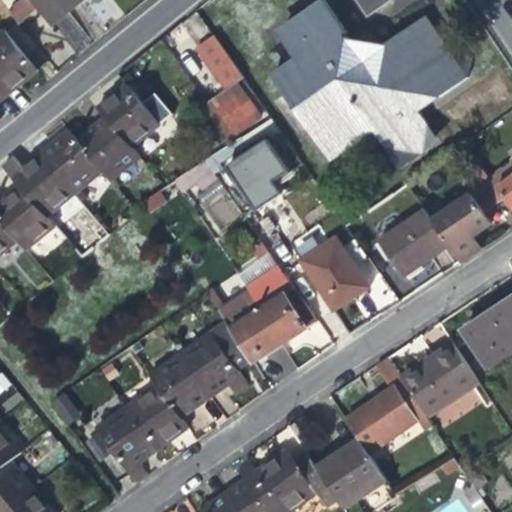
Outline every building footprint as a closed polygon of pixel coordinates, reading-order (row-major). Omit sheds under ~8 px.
[(85,0),(22,0),(10,10),(21,24),(38,10),(52,27),(83,2),(85,0)] [(331,161),(375,131),(385,145),(421,152),(423,118),(413,104),(426,95),(439,96),(468,75),(425,14),(388,39),(375,38),(372,50),(362,56),(351,40),(343,39),(344,30),(323,0),(319,0),(300,14),(302,16),(276,34),(295,59),(271,76),(331,161)] [(357,0),(367,12),(384,0),(357,0)] [(4,29),(0,32),(0,84),(9,96),(24,84),(39,72),(4,29)] [(242,79),(212,37),(196,48),(225,91),(216,97),(205,104),(211,112),(205,116),(223,142),(260,117),(237,83),(242,79)] [(94,107),(101,117),(129,151),(160,126),(124,82),(112,92),(94,107)] [(0,103),(0,104),(9,96),(0,84),(0,103)] [(145,171),(129,151),(101,117),(87,129),(75,139),(102,173),(110,182),(116,177),(125,187),(145,171)] [(75,196),(102,173),(75,139),(67,129),(52,141),(39,152),(75,196)] [(286,163),(265,133),(226,159),(255,203),(283,184),(274,170),(286,163)] [(46,220),(75,196),(39,152),(31,158),(21,166),(17,160),(5,169),(17,184),(46,220)] [(511,158),(486,176),(502,198),(510,210),(511,208),(511,158)] [(204,162),(179,179),(186,188),(197,181),(200,186),(217,177),(204,162)] [(471,193),(431,220),(448,245),(458,260),(481,244),(475,234),(483,229),(493,222),(485,210),(502,198),(486,176),(479,165),(462,177),(471,193)] [(54,229),(46,220),(17,184),(1,197),(0,197),(0,221),(17,243),(25,252),(54,229)] [(220,186),(200,200),(221,229),(241,215),(220,186)] [(149,204),(152,209),(167,199),(160,188),(145,199),(149,204)] [(425,260),(448,245),(431,220),(423,208),(372,242),(385,262),(390,259),(401,276),(425,260)] [(0,256),(17,243),(0,221),(0,256)] [(334,236),(298,260),(313,281),(349,257),(334,236)] [(351,297),(368,286),(349,257),(313,281),(332,310),(351,297)] [(261,307),(259,310),(280,343),(296,333),(315,321),(276,265),(246,284),(249,288),(261,307)] [(206,290),(217,309),(226,303),(213,285),(206,290)] [(268,352),(280,343),(259,310),(261,307),(249,288),(226,303),(217,309),(226,322),(229,328),(230,328),(246,353),(252,362),(268,352)] [(511,295),(500,303),(511,320),(511,295)] [(487,370),(511,352),(511,320),(500,303),(482,315),(460,329),(487,370)] [(208,333),(178,354),(209,398),(221,390),(228,385),(235,395),(246,387),(243,382),(230,364),(246,353),(230,328),(229,328),(213,339),(208,333)] [(399,377),(401,380),(425,414),(477,380),(451,341),(424,360),(399,377)] [(148,374),(156,385),(179,419),(193,409),(209,398),(178,354),(148,374)] [(368,453),(425,414),(401,380),(399,377),(387,358),(374,366),(389,389),(371,401),(345,419),(357,438),(368,453)] [(112,360),(101,369),(108,378),(121,371),(112,360)] [(2,372),(0,373),(0,393),(12,385),(2,372)] [(187,430),(179,419),(156,385),(124,406),(156,451),(172,441),(187,430)] [(52,399),(69,424),(83,415),(66,390),(52,399)] [(148,457),(156,451),(124,406),(94,427),(133,483),(147,473),(140,462),(148,457)] [(0,468),(10,460),(20,452),(0,428),(0,468)] [(395,494),(368,453),(357,438),(335,453),(315,466),(337,498),(345,509),(359,500),(367,511),(368,511),(369,511),(392,496),(395,494)] [(325,507),(337,498),(315,466),(304,449),(291,458),(286,450),(274,458),(255,471),(284,511),(287,511),(315,493),(325,507)] [(453,456),(440,463),(447,473),(460,466),(453,456)] [(240,511),(284,511),(255,471),(247,459),(234,467),(242,479),(235,484),(225,491),(240,511)] [(0,511),(4,511),(34,488),(10,460),(0,468),(0,511)] [(483,474),(473,481),(479,490),(489,485),(483,474)] [(54,511),(34,488),(4,511),(54,511)] [(240,511),(225,491),(211,501),(194,511),(240,511)] [(374,511),(394,499),(392,496),(369,511),(374,511)]
